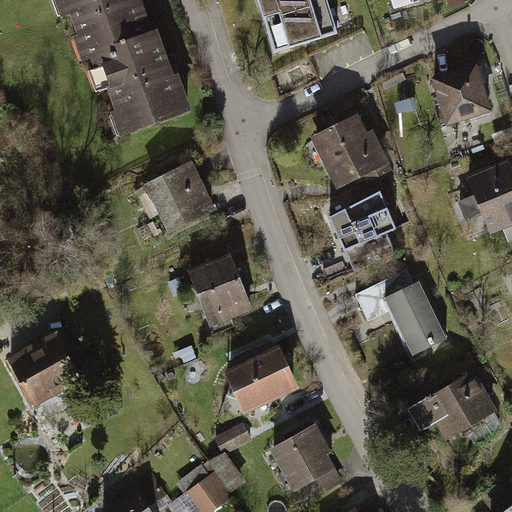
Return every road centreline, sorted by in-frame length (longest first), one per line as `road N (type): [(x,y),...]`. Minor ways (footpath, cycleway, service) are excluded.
road 1 (residential): [(235,129),(307,326),(414,511)]
road 2 (residential): [(235,129),(497,7)]
road 3 (residential): [(191,0),(235,129)]
